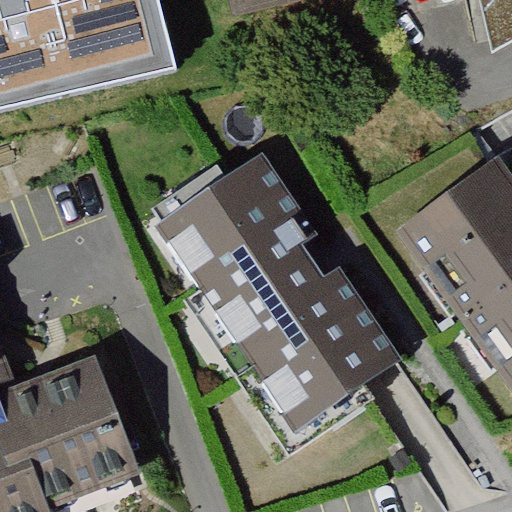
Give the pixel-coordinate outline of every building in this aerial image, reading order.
[(155,0),(0,0),(0,107),(172,64),(155,0)] [(226,0),(235,39),(408,0),(226,0)] [(511,0),(481,0),(496,60),(511,50),(511,0)] [(258,165),(148,239),(294,457),(405,383),(258,165)] [(511,189),(496,168),(395,243),(511,400),(511,189)] [(0,511),(30,511),(107,486),(71,380),(0,404),(0,511)]
